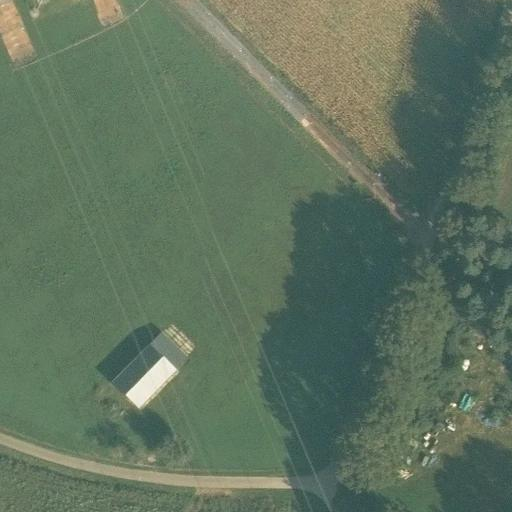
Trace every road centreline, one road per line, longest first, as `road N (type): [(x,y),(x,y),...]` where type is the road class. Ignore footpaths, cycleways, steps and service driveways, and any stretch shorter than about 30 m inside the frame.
road 1 (unclassified): [(318,489),(502,0)]
road 2 (unclassified): [(318,489),(122,479),(0,442)]
